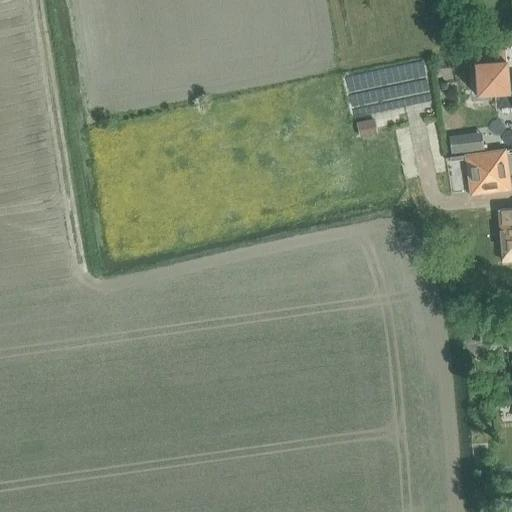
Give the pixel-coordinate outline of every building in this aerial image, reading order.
[(504,40),(511,39),(511,34),(511,31),(503,31),(504,40)] [(511,62),(495,64),(497,95),(511,93),(511,62)] [(359,135),(376,132),(374,120),(357,123),(359,135)] [(460,137),(450,138),(452,154),(462,153),(460,137)] [(471,194),(509,189),(504,149),(465,154),(471,194)] [(502,260),(511,258),(511,208),(499,210),(502,260)] [(488,334),(501,333),(500,310),(487,310),(488,334)]
